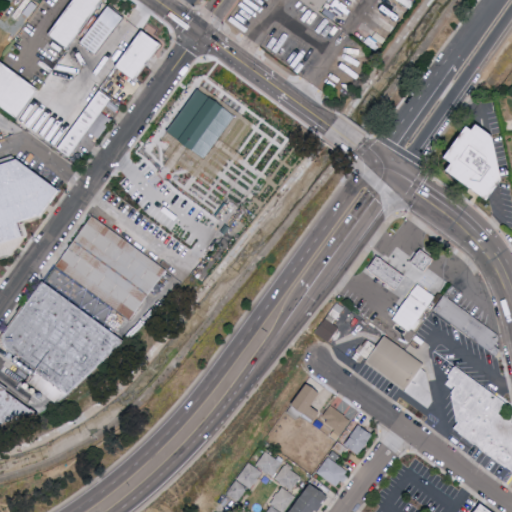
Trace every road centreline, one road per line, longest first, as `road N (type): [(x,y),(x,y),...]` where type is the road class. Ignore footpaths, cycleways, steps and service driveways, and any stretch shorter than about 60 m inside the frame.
road 1 (secondary): [(370,160),(209,382),(139,458),(66,511)]
road 2 (residential): [(0,313),(200,34)]
road 3 (secondary): [(112,511),(156,484),(301,314)]
road 4 (residential): [(316,366),(511,506)]
road 5 (tertiary): [(396,180),(511,16)]
road 6 (tertiary): [(458,48),(370,160)]
road 7 (secondary): [(314,296),(396,180)]
